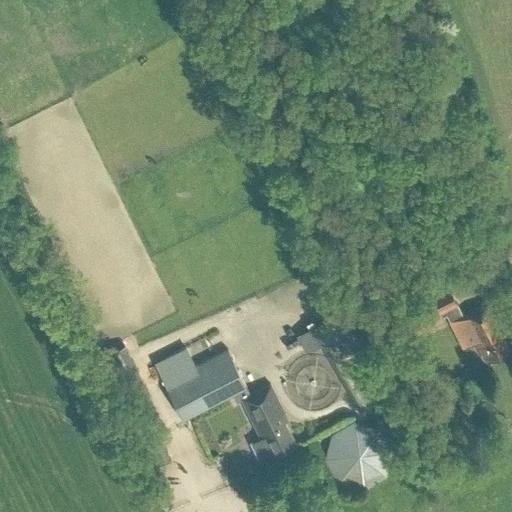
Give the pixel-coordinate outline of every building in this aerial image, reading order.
[(404,309),(416,333),(443,320),(439,312),(456,304),(448,287),(404,309)] [(485,359),(509,347),(499,326),(501,325),(488,299),(461,312),(485,359)] [(318,341),(359,411),(383,398),(336,312),(315,324),(323,338),(318,341)] [(125,343),(100,355),(107,370),(139,438),(165,426),(133,358),(125,343)] [(185,344),(153,360),(164,380),(195,364),(185,344)] [(250,393),(246,386),(245,383),(227,348),(195,364),(164,380),(180,411),(229,386),(236,400),(241,397),(270,454),(295,441),(284,420),(288,418),(270,383),(250,393)]
